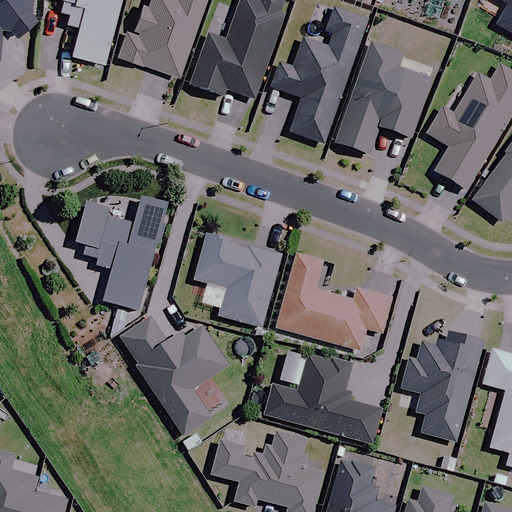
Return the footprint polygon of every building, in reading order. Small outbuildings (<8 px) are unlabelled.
[(0,0),(0,34),(8,36),(11,41),(31,25),(33,0),(0,0)] [(50,0),(59,2),(56,14),(65,17),(62,26),(74,29),(67,58),(100,67),(117,0),(50,0)] [(202,0),(148,0),(145,9),(139,6),(129,34),(126,32),(116,60),(176,80),(202,0)] [(283,11),(251,0),(239,0),(225,43),(205,36),(187,89),(221,101),(224,94),(251,103),(283,11)] [(511,0),(496,0),(496,1),(507,7),(495,29),(511,38),(511,0)] [(321,147),(322,143),(358,39),(365,21),(333,10),(326,29),(330,31),(324,49),(302,42),(292,72),(279,67),(270,91),(300,102),(288,136),(321,147)] [(367,42),(331,146),(368,159),(377,131),(408,142),(429,82),(395,70),(401,54),(367,42)] [(511,111),(511,77),(496,69),(487,85),(474,77),(450,118),(440,112),(425,138),(447,151),(432,176),(464,195),(511,111)] [(511,144),(469,204),(499,226),(511,208),(511,144)] [(164,211),(138,203),(131,228),(105,220),(107,214),(84,207),(72,251),(77,252),(74,263),(108,273),(99,304),(135,314),(164,211)] [(279,258),(205,237),(192,283),(224,292),(216,319),(258,331),(279,258)] [(320,264),(293,257),(273,331),(357,355),(363,333),(378,337),(388,301),(352,291),(349,302),(312,292),(320,264)] [(166,349),(148,320),(117,340),(179,440),(209,422),(191,392),(225,371),(198,329),(166,349)] [(478,344),(447,336),(444,349),(421,343),(416,364),(407,361),(396,407),(423,413),(417,436),(454,445),(478,344)] [(511,470),(511,354),(489,349),(479,387),(502,393),(497,412),(489,410),(483,430),(492,432),(487,450),(506,455),(503,468),(511,470)] [(350,369),(305,356),(295,394),(271,388),(263,418),(369,447),(379,412),(341,402),(350,369)] [(305,441),(272,433),(267,456),(241,449),(218,444),(209,479),(236,485),(231,506),(253,511),(255,504),(283,511),(282,511),(311,511),(321,475),(298,470),(305,441)] [(11,472),(14,459),(0,455),(0,511),(61,511),(64,502),(30,493),(34,478),(11,472)] [(370,469),(341,460),(325,511),(392,511),(393,510),(369,503),(374,488),(365,486),(370,469)] [(448,511),(452,499),(408,488),(402,511),(448,511)]
